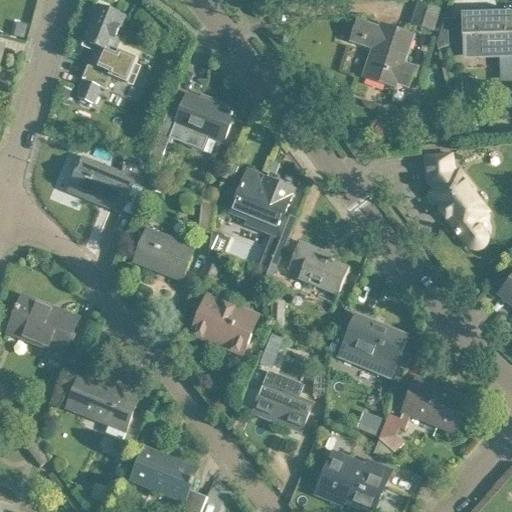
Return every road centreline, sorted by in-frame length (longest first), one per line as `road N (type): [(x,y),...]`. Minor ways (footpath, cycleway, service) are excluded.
road 1 (tertiary): [(511,380),(423,288),(194,0)]
road 2 (residential): [(274,511),(101,287),(5,189)]
road 3 (residential): [(57,0),(5,189)]
